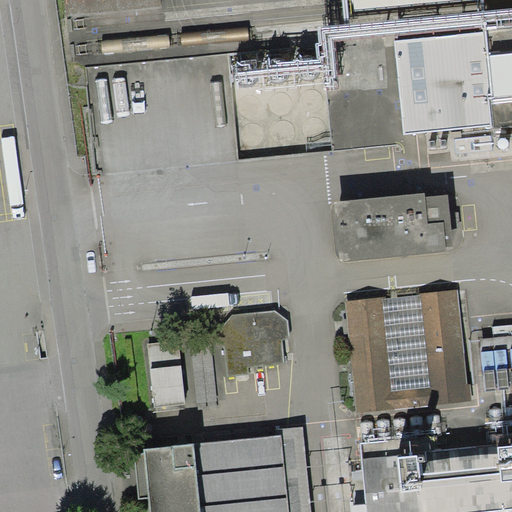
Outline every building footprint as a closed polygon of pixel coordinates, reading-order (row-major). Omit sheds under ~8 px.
[(488,38),(395,46),(404,141),(497,132),(488,38)] [(447,194),(337,207),(344,271),(454,259),(447,194)] [(460,291),(345,303),(356,417),(472,405),(460,291)] [(276,312),(233,317),(214,336),(215,348),(225,347),(228,378),(249,376),(248,368),(284,364),(282,340),(291,339),(289,322),(276,312)] [(180,341),(147,345),(155,412),(188,408),(180,341)] [(212,343),(191,345),(197,406),(218,404),(212,343)] [(311,511),(304,437),(135,454),(140,504),(150,503),(151,511),(311,511)] [(437,437),(363,444),(369,511),(511,511),(511,444),(438,452),(437,437)]
